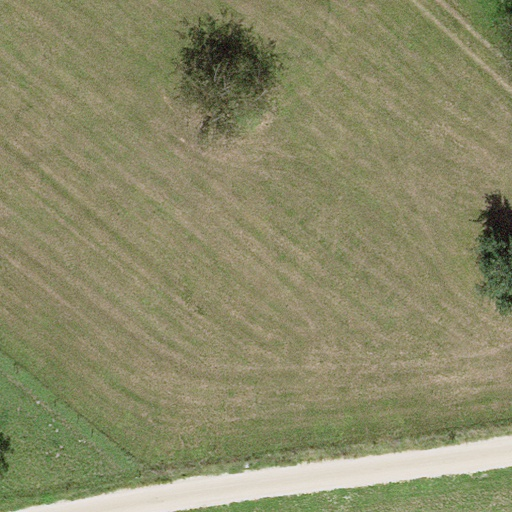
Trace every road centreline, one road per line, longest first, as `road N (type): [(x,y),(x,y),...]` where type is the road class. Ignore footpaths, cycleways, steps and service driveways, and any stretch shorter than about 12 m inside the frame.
road 1 (track): [(511,455),(104,511)]
road 2 (track): [(412,0),(511,92)]
